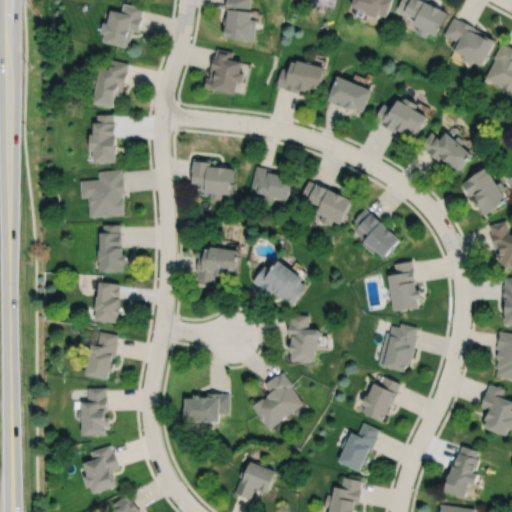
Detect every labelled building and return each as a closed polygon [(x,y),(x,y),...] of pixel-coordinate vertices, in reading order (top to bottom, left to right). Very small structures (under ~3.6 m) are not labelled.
[(227,0),(226,10),(229,11),(228,17),(225,17),(224,28),(226,28),(225,39),(251,43),(251,42),(255,42),(257,20),(252,20),(253,13),(250,12),(251,0),(227,0)] [(354,0),(352,6),(354,7),(353,8),(368,13),(367,16),(379,20),(381,15),(388,18),(394,0),(354,0)] [(402,0),(399,8),(407,12),(407,13),(419,19),(416,26),(420,28),(418,34),(428,38),(430,33),(439,38),(451,14),(443,11),(443,9),(434,5),(433,6),(428,3),(428,2),(423,0),(402,0)] [(124,3),(122,12),(116,10),(115,11),(112,11),(109,24),(105,23),(102,34),(107,35),(106,43),(128,48),(128,47),(130,47),(134,30),(141,32),(144,16),(143,16),(145,8),(124,3)] [(455,17),(445,34),(457,41),(452,50),(465,56),(463,60),(471,64),(473,61),(485,67),(498,42),(489,37),(490,35),(475,28),(476,27),(462,19),(461,20),(455,17)] [(503,43),(495,58),(487,75),(511,88),(511,46),(510,45),(509,46),(503,43)] [(217,48),(216,53),(214,53),(211,68),(212,69),(210,76),(207,76),(204,86),(216,89),(217,87),(235,91),(238,78),(243,79),(245,69),(241,68),(243,59),(232,56),(233,52),(217,48)] [(281,66),(277,85),(284,86),(284,87),(298,91),(299,88),(307,90),(307,88),(311,89),(312,85),(320,87),(326,63),(314,60),(315,59),(304,57),(303,58),(297,57),(297,60),(292,58),(289,68),(281,66)] [(113,58),(112,66),(102,64),(95,102),(115,106),(117,96),(122,97),(125,84),(127,85),(130,69),(129,68),(130,61),(113,58)] [(338,72),(328,98),(334,101),(334,102),(348,107),(348,106),(351,107),(352,105),(364,109),(373,86),(338,72)] [(399,96),(393,107),(384,102),(375,117),(383,121),(382,123),(396,130),(398,126),(410,133),(412,129),(419,133),(430,113),(416,105),(419,101),(407,95),(404,99),(399,96)] [(98,113),(98,120),(96,120),(96,131),(92,131),(92,133),(90,133),(91,148),(95,148),(96,160),(100,160),(100,162),(105,162),(105,160),(119,160),(119,152),(119,134),(117,134),(117,120),(115,120),(115,112),(98,113)] [(432,130),(422,143),(428,148),(427,149),(440,159),(442,156),(449,161),(451,159),(461,168),(475,151),(464,141),(466,138),(460,133),(457,136),(448,129),(442,137),(439,135),(432,130)] [(193,156),(191,181),(201,182),(200,188),(205,188),(205,190),(211,190),(210,197),(222,198),(222,191),(231,192),(234,166),(210,164),(210,158),(193,156)] [(256,164),(250,189),(258,191),(259,190),(264,191),(263,196),(274,199),(275,194),(288,197),(294,175),(284,173),(284,171),(279,170),(278,172),(271,170),(271,168),(256,164)] [(487,165),(462,182),(471,195),(475,192),(480,200),(477,202),(486,214),(511,197),(505,188),(507,186),(502,179),(499,180),(492,169),(491,170),(487,165)] [(123,167),(100,170),(101,178),(81,179),(83,196),(89,196),(91,215),(103,214),(103,215),(120,214),(120,213),(126,212),(125,205),(126,205),(125,194),(124,194),(124,193),(127,192),(126,175),(124,175),(123,167)] [(309,179),(302,195),(321,204),(318,210),(324,212),(321,219),(332,224),(334,218),(342,221),(353,197),(317,181),(316,182),(309,179)] [(366,206),(354,219),(359,223),(354,229),(362,235),(367,230),(370,233),(365,239),(366,239),(363,242),(374,252),(378,248),(386,255),(392,248),(393,249),(396,245),(395,244),(402,237),(396,232),(397,231),(389,224),(388,225),(372,211),(371,211),(366,206)] [(511,233),(508,219),(491,224),(493,231),(491,232),(496,247),(501,245),(502,251),(498,252),(501,260),(502,259),(504,267),(511,264),(511,233)] [(105,223),(105,231),(102,231),(102,248),(99,248),(99,259),(102,259),(102,269),(122,270),(122,262),(126,262),(126,254),(122,254),(122,245),(124,245),(124,231),(122,231),(122,223),(105,223)] [(198,255),(196,271),(198,271),(197,278),(215,281),(216,273),(224,275),(224,274),(229,274),(229,271),(236,272),(240,249),(227,247),(227,245),(217,244),(217,246),(210,245),(210,247),(205,247),(204,255),(198,255)] [(265,264),(253,280),(272,295),(275,292),(284,299),(285,296),(293,302),(299,295),(300,296),(308,285),(301,280),(304,276),(280,258),(271,269),(265,264)] [(395,262),(396,272),(389,273),(395,309),(420,305),(419,297),(423,296),(422,288),(417,288),(416,280),(417,280),(415,266),(414,266),(412,259),(395,262)] [(511,276),(505,276),(505,284),(504,284),(503,299),(507,299),(507,322),(511,322),(511,276)] [(102,280),(100,295),(99,294),(99,298),(97,297),(95,308),(99,308),(98,319),(103,319),(103,321),(107,321),(107,320),(117,321),(117,313),(118,313),(119,305),(118,305),(119,297),(118,296),(119,282),(102,280)] [(320,328),(310,328),(310,314),(291,314),(291,321),(290,321),(290,336),(293,336),(293,341),(292,341),(292,351),(293,351),(293,359),(302,359),(302,361),(312,361),(312,360),(317,360),(317,347),(319,347),(319,338),(320,338),(323,335),(323,330),(320,328)] [(401,322),(400,326),(392,324),(390,332),(387,331),(379,362),(385,364),(384,365),(407,370),(409,364),(411,364),(418,334),(417,333),(419,326),(401,322)] [(511,331),(501,329),(497,348),(501,349),(500,349),(498,357),(499,358),(498,367),(499,367),(498,374),(511,376),(511,331)] [(101,330),(99,344),(94,343),(88,374),(108,378),(109,370),(112,371),(114,362),(111,362),(112,356),(115,357),(118,341),(117,340),(118,333),(101,330)] [(284,371),(278,375),(278,374),(265,383),(272,391),(267,395),(268,396),(265,398),(264,397),(253,405),(259,413),(258,414),(264,421),(265,421),(270,429),(282,420),(281,420),(288,414),(289,415),(305,403),(292,386),(294,385),(284,371)] [(385,375),(381,384),(375,382),(369,395),(367,394),(363,403),(367,405),(364,412),(384,420),(384,419),(385,419),(388,413),(389,414),(399,390),(399,389),(402,382),(385,375)] [(491,383),(488,391),(487,390),(481,405),(491,409),(491,411),(489,410),(486,419),(488,420),(486,426),(509,435),(511,427),(511,398),(504,396),(507,389),(491,383)] [(89,387),(89,401),(84,402),(84,410),(79,410),(80,421),(85,421),(85,435),(105,434),(105,424),(109,424),(109,416),(105,416),(105,411),(107,411),(107,395),(108,395),(108,387),(89,387)] [(185,398),(185,420),(197,421),(197,426),(213,426),(213,421),(220,421),(220,413),(230,413),(231,393),(223,393),(223,392),(208,392),(207,396),(201,396),(201,394),(193,394),(193,398),(185,398)] [(364,421),(358,434),(352,432),(339,461),(361,470),(364,463),(366,464),(370,456),(368,454),(370,449),(372,450),(379,436),(377,435),(380,429),(364,421)] [(110,444),(92,451),(95,460),(86,463),(91,475),(86,477),(90,488),(94,486),(97,493),(115,487),(112,478),(115,478),(112,470),(120,467),(114,451),(113,451),(110,444)] [(463,445),(461,452),(460,452),(455,465),(454,465),(451,473),(450,473),(448,480),(449,481),(446,491),(468,498),(473,483),(478,485),(481,474),(477,472),(481,459),(477,457),(480,450),(463,445)] [(243,467),(239,476),(241,477),(235,493),(251,499),(255,489),(261,492),(262,490),(269,493),(277,471),(267,467),(268,464),(257,460),(256,463),(251,461),(248,469),(243,467)] [(344,477),(341,488),(335,486),(334,495),(328,494),(325,506),(331,507),(329,511),(355,511),(356,509),(354,509),(356,503),(359,503),(362,488),(361,488),(362,480),(344,477)] [(139,511),(141,511),(132,498),(131,499),(127,493),(113,503),(117,509),(115,510),(116,511),(139,511)] [(476,511),(477,508),(441,503),(440,511),(476,511)]
